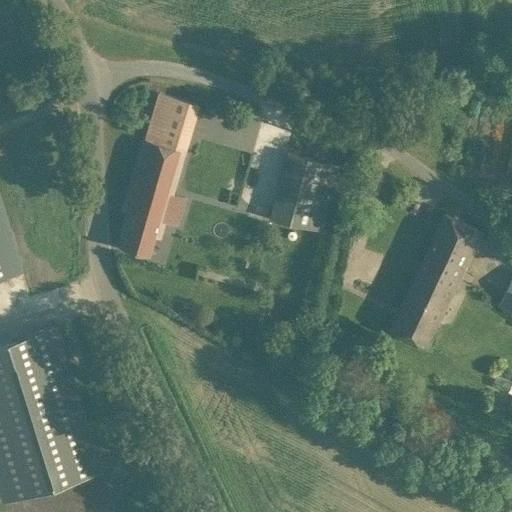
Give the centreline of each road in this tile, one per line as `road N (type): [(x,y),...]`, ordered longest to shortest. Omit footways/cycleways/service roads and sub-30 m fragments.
road 1 (unclassified): [(209,511),(117,326),(103,281),(85,81)]
road 2 (unclassified): [(85,81),(151,68),(233,86),(401,155),(485,216)]
